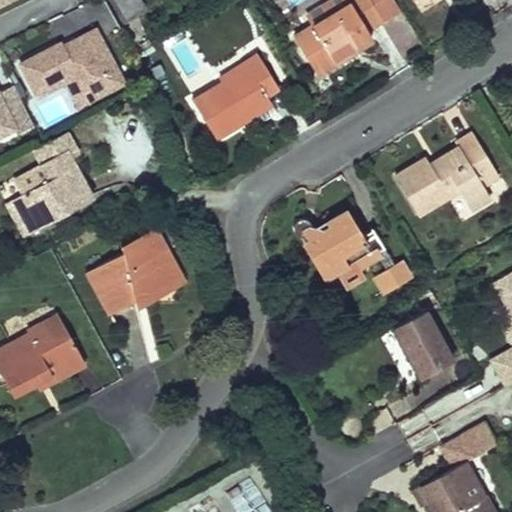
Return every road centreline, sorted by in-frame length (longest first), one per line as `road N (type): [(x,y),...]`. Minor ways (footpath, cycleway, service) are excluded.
road 1 (residential): [(246,341),(250,267),(241,238),(263,186),(511,34)]
road 2 (residential): [(76,511),(159,462),(246,341)]
road 3 (residential): [(246,341),(312,447),(337,465),(402,431)]
